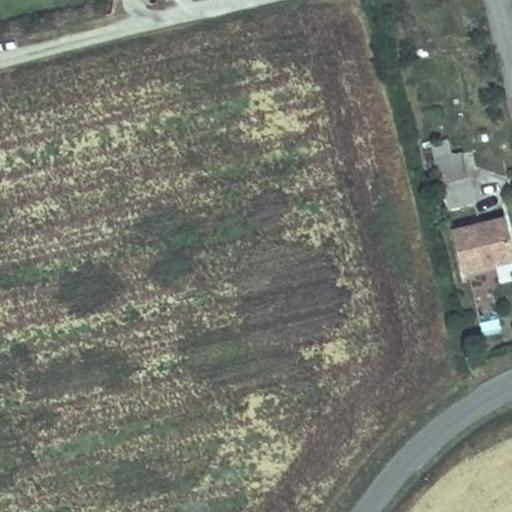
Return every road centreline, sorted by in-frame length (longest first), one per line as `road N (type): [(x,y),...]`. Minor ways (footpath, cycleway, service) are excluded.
road 1 (residential): [(237,0),(0,55)]
road 2 (tertiary): [(369,511),(428,442),(511,391)]
